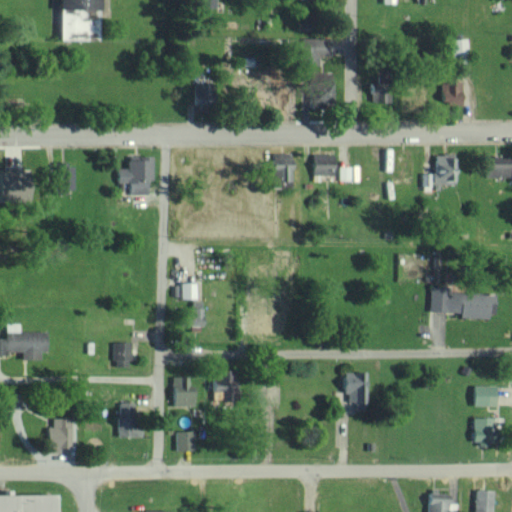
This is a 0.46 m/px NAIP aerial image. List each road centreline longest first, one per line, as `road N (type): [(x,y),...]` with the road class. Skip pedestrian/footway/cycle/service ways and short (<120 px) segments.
road 1 (residential): [(511,468),(0,473)]
road 2 (residential): [(511,134),(0,134)]
road 3 (residential): [(159,354),(511,351)]
road 4 (residential): [(156,470),(164,134)]
road 5 (residential): [(157,379),(0,378)]
road 6 (residential): [(349,134),(349,0)]
